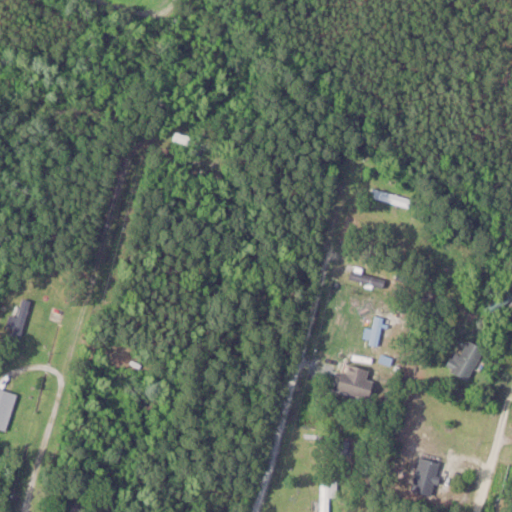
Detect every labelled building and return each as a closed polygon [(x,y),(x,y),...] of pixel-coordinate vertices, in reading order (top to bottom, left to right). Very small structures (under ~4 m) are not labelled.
[(176,138),(192,143),(194,137),(178,131),(176,138)] [(389,277),(354,267),(351,277),(386,287),(389,277)] [(386,317),(376,315),(375,328),(370,327),(368,343),(382,345),(386,317)] [(470,380),(488,349),(471,339),(462,354),(458,352),(449,367),(470,380)] [(374,369),(349,361),(339,390),(373,401),(379,380),(371,378),(374,369)] [(0,427),(8,430),(19,393),(0,387),(0,427)] [(414,486),(433,493),(445,460),(426,453),(414,486)] [(321,511),(333,511),(333,477),(322,477),(321,511)]
